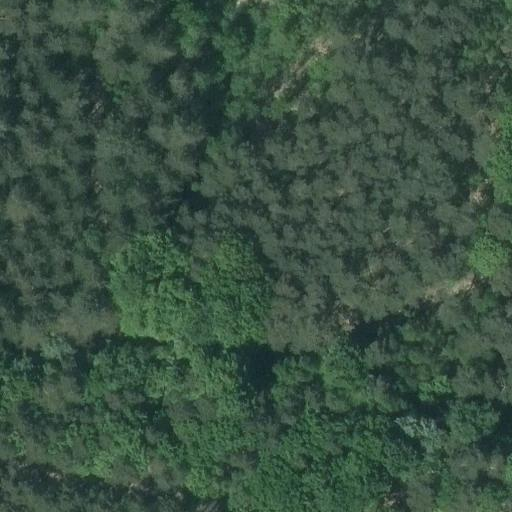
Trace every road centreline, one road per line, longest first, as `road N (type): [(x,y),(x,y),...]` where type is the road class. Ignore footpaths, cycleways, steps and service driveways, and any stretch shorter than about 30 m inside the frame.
road 1 (track): [(110,0),(98,40),(95,102),(108,210),(145,359),(0,389)]
road 2 (track): [(511,291),(342,344),(145,359)]
road 3 (track): [(0,462),(187,495),(215,511)]
